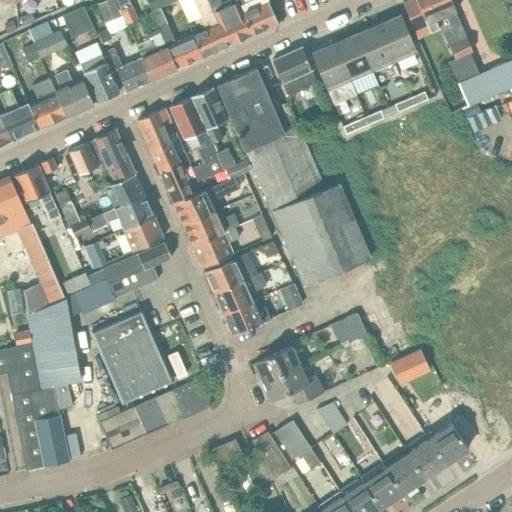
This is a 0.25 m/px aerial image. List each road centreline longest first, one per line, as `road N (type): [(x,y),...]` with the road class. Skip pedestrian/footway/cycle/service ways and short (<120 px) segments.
road 1 (residential): [(0,494),(102,470),(223,419),(240,399),(239,371),(122,109)]
road 2 (residential): [(122,109),(364,0)]
road 3 (residential): [(0,163),(122,109)]
